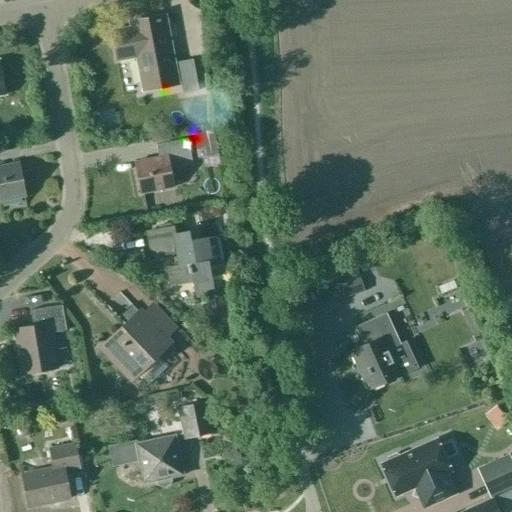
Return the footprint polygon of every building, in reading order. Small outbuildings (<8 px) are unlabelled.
[(164,17),(131,23),(132,29),(113,32),(118,58),(119,58),(119,56),(137,53),(143,83),(174,77),(175,83),(176,83),(164,17)] [(192,59),(176,62),(182,94),(198,91),(192,59)] [(187,138),(156,144),(156,145),(159,145),(161,157),(134,162),(140,193),(173,187),(170,170),(192,165),(187,138)] [(113,149),(116,161),(131,157),(127,145),(113,149)] [(0,200),(24,196),(18,163),(0,166),(0,200)] [(216,236),(189,241),(187,232),(175,234),(174,226),(148,231),(153,256),(178,252),(178,257),(180,256),(181,265),(168,267),(171,285),(193,281),(196,295),(213,292),(210,277),(223,274),(216,236)] [(312,289),(317,305),(363,290),(358,274),(312,289)] [(62,305),(30,310),(33,326),(13,329),(16,346),(18,345),(23,374),(57,368),(51,333),(66,330),(62,305)] [(139,312),(102,348),(131,378),(168,342),(139,312)] [(400,345),(386,313),(355,326),(360,338),(348,343),(369,389),(417,367),(406,342),(400,345)] [(183,438),(212,432),(205,400),(177,406),(182,433),(183,438)] [(137,443),(136,440),(108,446),(112,467),(139,461),(143,483),(155,480),(157,484),(161,487),(165,487),(169,485),(171,482),(171,477),(183,475),(176,440),(183,438),(182,433),(137,443)] [(450,471),(436,438),(398,455),(395,454),(387,458),(386,461),(381,463),(396,496),(414,487),(421,490),(428,506),(456,493),(447,473),(450,471)] [(74,443),(49,448),(53,468),(22,474),(28,507),(70,498),(63,469),(79,466),(74,443)] [(511,486),(511,464),(498,471),(507,489),(511,486)] [(501,511),(494,496),(458,511),(501,511)] [(175,511),(191,511),(192,500),(176,500),(175,511)]
